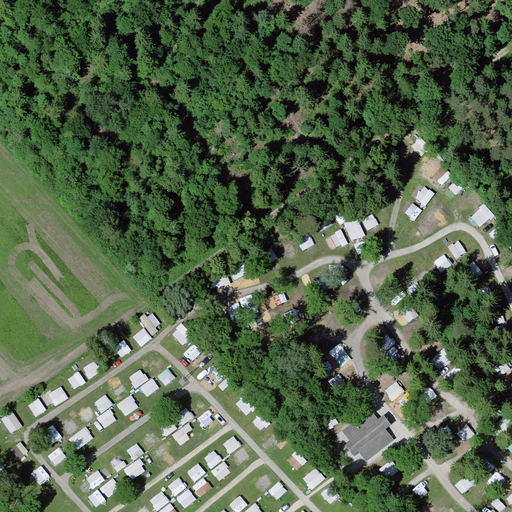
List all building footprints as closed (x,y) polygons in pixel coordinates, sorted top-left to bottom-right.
[(420,140),(416,148),(425,152),(429,145),(420,140)] [(438,160),(430,169),(445,183),(453,174),(438,160)] [(429,184),(418,194),(426,204),(438,194),(429,184)] [(402,209),(418,219),(424,207),(409,198),(402,209)] [(474,214),(483,225),(497,213),(487,202),(474,214)] [(368,231),(382,224),(375,209),(361,216),(368,231)] [(367,231),(361,220),(353,225),(351,221),(331,233),(340,247),(367,231)] [(451,244),(457,257),(469,252),(463,238),(451,244)] [(441,246),(431,255),(446,270),(455,262),(441,246)] [(484,254),(472,261),(481,275),(493,267),(484,254)] [(327,274),(317,280),(322,289),(332,284),(327,274)] [(145,316),(152,334),(164,328),(157,311),(145,316)] [(135,335),(144,345),(155,336),(146,326),(135,335)] [(341,341),(328,347),(337,365),(349,359),(341,341)] [(447,347),(434,357),(441,367),(455,356),(447,347)] [(86,366),(92,376),(102,370),(97,361),(86,366)] [(142,367),(131,377),(140,387),(151,377),(142,367)] [(161,373),(166,383),(176,378),(171,368),(161,373)] [(77,387),(88,380),(81,370),(70,377),(77,387)] [(338,389),(353,379),(347,370),(332,380),(338,389)] [(384,382),(396,398),(408,389),(396,373),(384,382)] [(148,395),(161,386),(154,377),(142,386),(148,395)] [(65,385),(51,391),(56,403),(70,398),(65,385)] [(408,391),(396,405),(405,413),(417,399),(408,391)] [(120,403),(128,414),(141,405),(133,393),(120,403)] [(247,393),(238,402),(249,414),(258,405),(247,393)] [(38,414),(48,408),(41,396),(31,403),(38,414)] [(207,428),(219,420),(210,407),(198,416),(207,428)] [(105,426),(119,419),(113,408),(99,414),(105,426)] [(4,417),(13,432),(25,424),(15,409),(4,417)] [(250,423),(261,435),(272,426),(262,413),(250,423)] [(390,438),(384,430),(390,425),(384,417),(377,422),(371,413),(345,433),(352,442),(346,447),(352,455),(358,450),(365,458),(390,438)] [(190,422),(175,433),(182,443),(197,433),(190,422)] [(457,432),(464,441),(477,431),(469,422),(457,432)] [(80,448),(96,436),(88,425),(72,437),(80,448)] [(237,434),(223,443),(225,444),(231,453),(244,443),(237,434)] [(281,452),(288,444),(276,435),(270,442),(281,452)] [(141,441),(130,447),(135,458),(146,452),(141,441)] [(52,455),(59,462),(67,455),(61,447),(52,455)] [(218,448),(206,454),(212,466),(224,460),(218,448)] [(301,467),(305,461),(293,454),(289,460),(301,467)] [(381,467),(390,478),(400,470),(391,459),(381,467)] [(129,468),(137,479),(147,471),(139,460),(129,468)] [(227,460),(214,469),(221,479),(234,471),(227,460)] [(197,480),(209,470),(201,461),(189,471),(197,480)] [(319,466),(305,476),(314,488),(328,478),(319,466)] [(100,468),(88,477),(95,487),(107,478),(100,468)] [(203,495),(214,486),(206,476),(195,485),(203,495)] [(110,496),(122,487),(114,477),(102,487),(110,496)] [(279,498),(289,488),(281,479),(271,489),(279,498)] [(322,492),(333,502),(345,490),(333,480),(322,492)] [(191,487),(179,496),(188,507),(199,498),(191,487)] [(91,495),(99,506),(109,498),(101,488),(91,495)] [(164,489),(152,499),(160,509),(172,500),(164,489)] [(242,493),(232,503),(240,511),(250,503),(242,493)] [(441,498),(429,509),(432,511),(434,511),(444,502),(441,498)] [(490,508),(497,511),(499,511),(504,503),(494,499),(490,508)] [(247,511),(262,511),(265,510),(257,501),(246,511),(247,511)] [(177,511),(175,503),(163,507),(164,511),(177,511)]
